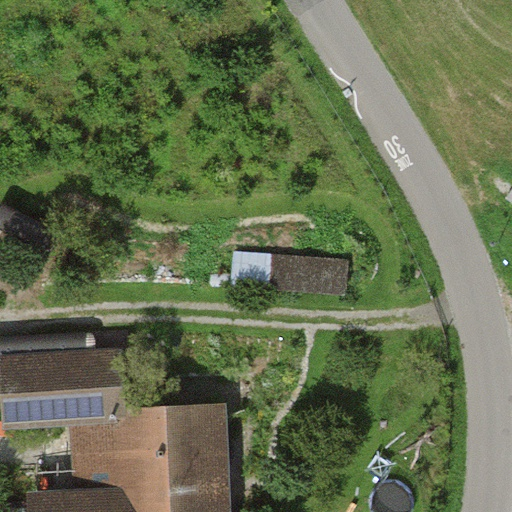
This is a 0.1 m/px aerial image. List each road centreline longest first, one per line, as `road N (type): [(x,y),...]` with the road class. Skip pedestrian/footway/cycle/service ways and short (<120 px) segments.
road 1 (tertiary): [(493,511),(478,311),(451,222),(313,0)]
road 2 (track): [(478,311),(346,328),(83,319),(0,337)]
